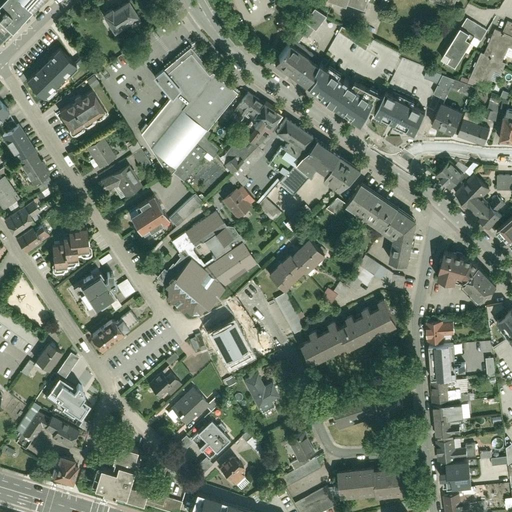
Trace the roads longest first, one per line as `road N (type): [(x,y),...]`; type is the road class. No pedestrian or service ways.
road 1 (residential): [(0,66),(165,313),(96,364)]
road 2 (residential): [(424,449),(335,450),(290,354),(253,303)]
road 3 (residential): [(438,197),(412,323),(424,449)]
road 4 (tertiary): [(194,0),(228,47),(378,155)]
road 5 (residential): [(0,221),(96,364)]
road 6 (residential): [(511,154),(413,147),(378,155)]
